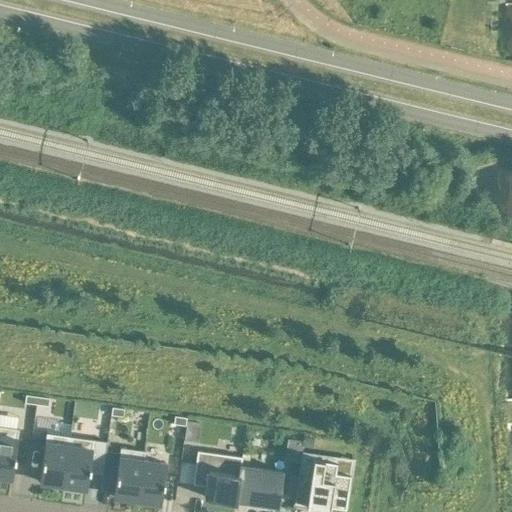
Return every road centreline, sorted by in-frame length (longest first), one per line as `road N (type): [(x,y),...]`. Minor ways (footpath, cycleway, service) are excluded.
road 1 (tertiary): [(0,16),(511,139)]
road 2 (tertiary): [(511,108),(71,0)]
